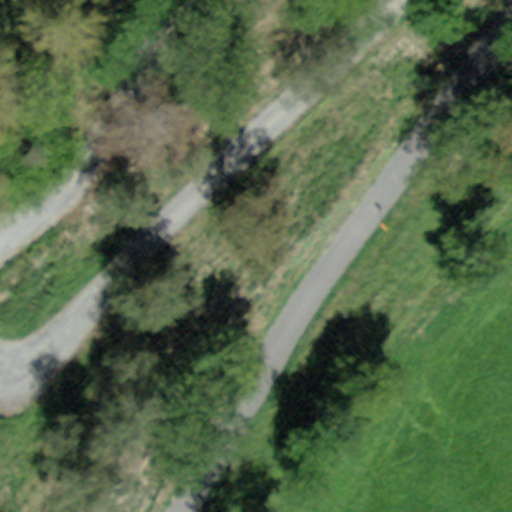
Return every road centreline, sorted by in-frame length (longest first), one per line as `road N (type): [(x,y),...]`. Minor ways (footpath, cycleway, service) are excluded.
road 1 (residential): [(194,511),(314,299),(511,29)]
road 2 (residential): [(0,348),(34,351),(406,0)]
road 3 (residential): [(190,0),(89,160),(0,236)]
